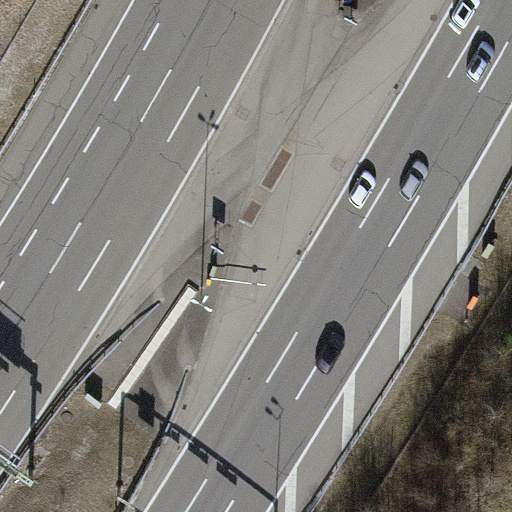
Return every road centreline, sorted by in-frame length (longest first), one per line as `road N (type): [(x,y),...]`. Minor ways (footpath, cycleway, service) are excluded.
road 1 (motorway): [(208,511),(511,2)]
road 2 (motorway): [(206,0),(0,345)]
